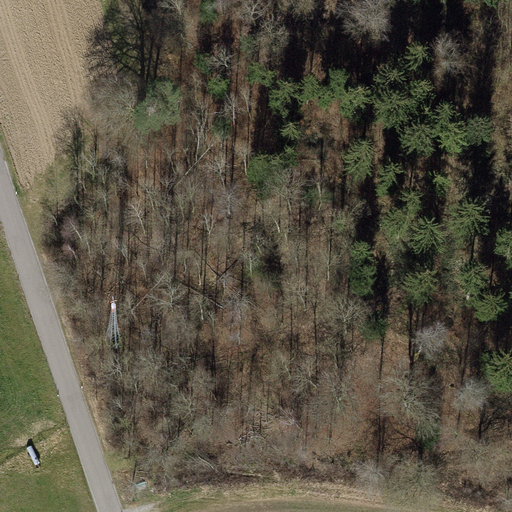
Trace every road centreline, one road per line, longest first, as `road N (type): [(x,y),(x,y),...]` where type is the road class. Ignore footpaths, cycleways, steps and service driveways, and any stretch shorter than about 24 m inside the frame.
road 1 (tertiary): [(0,175),(109,511)]
road 2 (track): [(144,511),(188,485),(263,477)]
